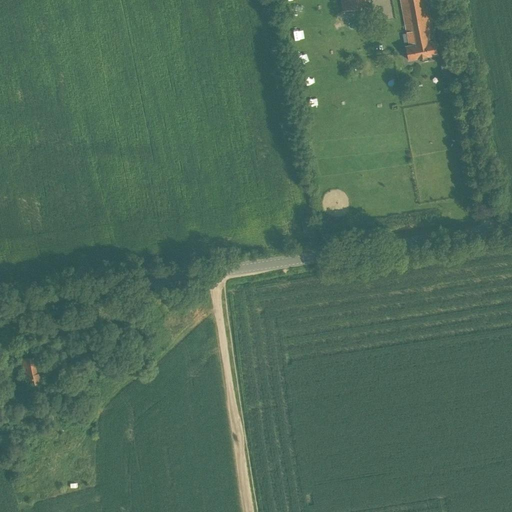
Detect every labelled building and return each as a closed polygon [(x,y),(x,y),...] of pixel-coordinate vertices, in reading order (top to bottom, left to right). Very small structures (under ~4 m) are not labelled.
[(339,0),(341,11),(368,6),(366,0),(339,0)] [(433,34),(426,0),(400,0),(409,45),(405,45),(408,60),(438,54),(435,40),(434,34),(433,34)] [(133,330),(141,329),(138,315),(131,316),(133,330)] [(43,371),(40,355),(20,359),(25,385),(48,381),(46,371),(43,371)] [(62,395),(60,389),(57,390),(61,404),(68,402),(65,394),(62,395)]
